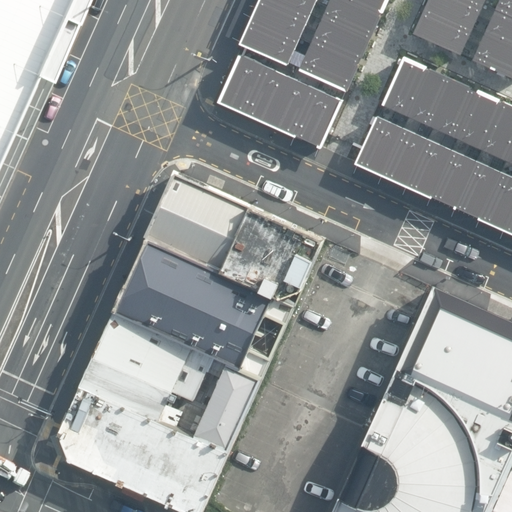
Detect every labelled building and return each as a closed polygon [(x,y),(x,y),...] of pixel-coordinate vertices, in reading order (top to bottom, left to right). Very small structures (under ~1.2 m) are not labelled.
[(0,0),(0,151),(34,72),(54,81),(76,30),(61,23),(64,17),(79,24),(89,0),(0,0)] [(309,0),(254,0),(239,34),(285,54),(309,0)] [(379,0),(324,0),(298,60),(344,81),(379,0)] [(450,50),(472,0),(417,0),(405,29),(450,50)] [(508,75),(511,65),(511,0),(486,0),(462,55),(508,75)] [(312,147),(335,97),(232,49),(209,100),(312,147)] [(511,107),(394,55),(375,101),(511,161),(511,107)] [(0,198),(54,81),(34,72),(0,151),(0,198)] [(511,174),(370,112),(351,158),(511,229),(511,174)] [(147,237),(223,272),(254,203),(179,169),(147,237)] [(254,203),(223,272),(277,297),(269,314),(290,323),(318,262),(329,238),(254,203)] [(223,272),(147,237),(115,310),(117,312),(195,347),(230,362),(244,369),(269,314),(277,297),(223,272)] [(511,321),(430,286),(330,511),(482,511),(511,445),(511,321)] [(195,347),(117,312),(84,385),(163,420),(172,400),(178,402),(181,394),(195,400),(209,370),(188,361),(195,347)] [(230,362),(198,435),(232,450),(266,378),(244,369),(230,362)] [(163,420),(84,385),(61,433),(71,458),(189,511),(204,511),(232,450),(198,435),(163,420)] [(511,511),(511,445),(482,511),(511,511)]
